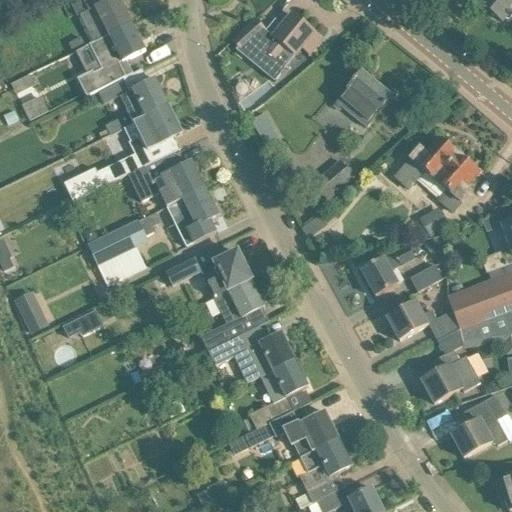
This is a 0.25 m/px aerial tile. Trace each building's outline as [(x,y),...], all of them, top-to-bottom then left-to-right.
[(80,18),(94,45),(132,25),(118,0),(114,0),(110,3),(108,0),(81,0),(89,13),(80,18)] [(511,0),(484,0),(481,5),(503,23),(511,12),(511,0)] [(264,31),(248,49),(261,60),(256,67),(275,83),(303,48),(310,54),(322,40),(293,16),(284,27),(276,21),(267,33),(264,31)] [(256,21),(233,42),(240,50),(243,53),(248,49),(264,31),(264,30),(256,21)] [(79,80),(88,98),(98,93),(128,78),(121,65),(145,53),(132,25),(94,45),(91,46),(104,71),(96,75),(94,72),(79,80)] [(80,37),(68,44),(73,55),(83,50),(86,49),(80,37)] [(347,92),(337,104),(368,130),(393,99),(362,73),(347,92)] [(26,80),(17,85),(20,92),(29,87),(26,80)] [(104,106),(121,98),(131,93),(124,80),(98,93),(104,106)] [(121,98),(135,125),(147,119),(169,108),(155,81),(131,93),(121,98)] [(41,99),(23,108),(31,123),(48,114),(41,99)] [(147,119),(135,125),(142,139),(130,145),(136,156),(140,154),(148,151),(149,152),(182,135),(169,108),(147,119)] [(15,113),(4,118),(9,126),(19,121),(15,113)] [(265,114),(251,121),(261,141),(275,135),(265,114)] [(100,135),(103,141),(124,131),(119,121),(106,127),(108,131),(100,135)] [(263,143),(271,153),(287,141),(279,131),(263,143)] [(430,191),(442,202),(441,203),(454,214),(472,194),(466,189),(479,174),(439,139),(426,155),(421,151),(396,181),(409,192),(425,173),(437,183),(430,191)] [(129,178),(145,170),(147,169),(140,154),(136,156),(99,174),(107,189),(129,178)] [(181,168),(175,155),(147,169),(145,170),(129,178),(141,204),(160,194),(167,210),(206,190),(192,163),(181,168)] [(314,186),(326,201),(353,177),(341,163),(314,186)] [(206,190),(167,210),(187,250),(217,235),(211,223),(220,218),(206,190)] [(420,221),(431,239),(451,227),(440,209),(420,221)] [(161,225),(156,215),(88,249),(109,289),(147,270),(137,251),(151,244),(148,239),(155,235),(152,229),(161,225)] [(511,250),(482,261),(487,275),(489,274),(493,283),(511,276),(511,224),(503,228),(511,250)] [(94,229),(83,234),(88,245),(99,239),(94,229)] [(426,248),(433,258),(445,250),(437,240),(436,240),(426,248)] [(220,248),(166,274),(173,288),(202,274),(215,301),(252,282),(238,255),(226,261),(220,248)] [(402,268),(416,261),(409,248),(384,262),(384,261),(362,273),(376,299),(409,281),(402,268)] [(10,261),(1,265),(5,273),(14,269),(10,261)] [(411,280),(419,294),(444,281),(436,267),(411,280)] [(511,276),(448,301),(453,314),(464,345),(511,337),(511,276)] [(252,282),(215,301),(228,327),(202,340),(209,354),(258,329),(252,317),(265,310),(252,282)] [(415,304),(387,319),(400,343),(430,327),(438,342),(459,330),(453,314),(437,323),(432,313),(422,318),(415,304)] [(44,316),(26,325),(31,337),(50,328),(44,316)] [(75,323),(64,329),(69,340),(81,334),(75,323)] [(258,329),(209,354),(216,369),(235,359),(248,385),(261,379),(295,362),(282,334),(266,343),(258,329)] [(439,374),(422,383),(435,406),(463,391),(465,395),(482,386),(468,359),(459,364),(453,353),(446,356),(433,363),(439,374)] [(295,362),(261,379),(274,405),(250,417),(257,431),(294,413),(288,400),(309,389),(295,362)] [(161,366),(145,372),(148,381),(164,375),(161,366)] [(470,427),(452,437),(464,460),(492,445),(498,448),(509,442),(498,422),(487,403),(464,415),(470,427)] [(286,433),(301,460),(339,441),(326,414),(303,425),(304,426),(300,427),(293,414),(294,413),(257,431),(257,432),(245,438),(251,451),(286,433)] [(313,505),(345,490),(338,476),(352,469),(339,441),(301,460),(308,475),(300,479),(308,495),(297,501),(302,511),(313,505)] [(511,511),(511,478),(500,482),(509,511),(511,511)] [(345,490),(313,505),(313,506),(317,504),(321,511),(333,511),(346,506),(339,493),(345,490)] [(349,501),(353,511),(383,511),(373,490),(349,501)] [(209,492),(198,497),(203,506),(213,501),(209,492)]
